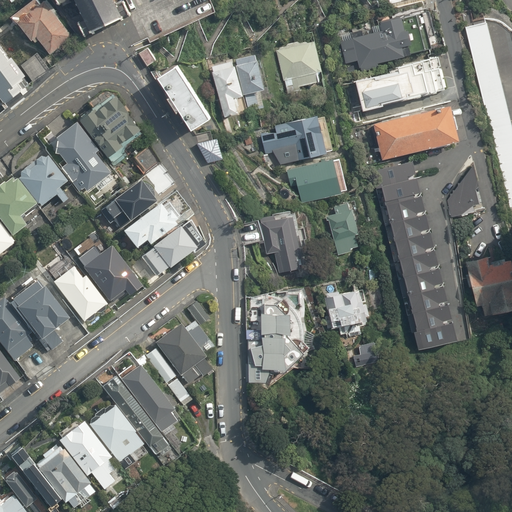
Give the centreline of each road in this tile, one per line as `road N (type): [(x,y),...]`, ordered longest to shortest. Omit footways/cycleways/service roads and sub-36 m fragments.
road 1 (tertiary): [(228,271),(204,189),(117,69),(74,76),(0,134)]
road 2 (residential): [(228,271),(180,287),(0,430)]
road 3 (tertiary): [(238,459),(228,271)]
road 4 (residential): [(440,0),(475,147)]
